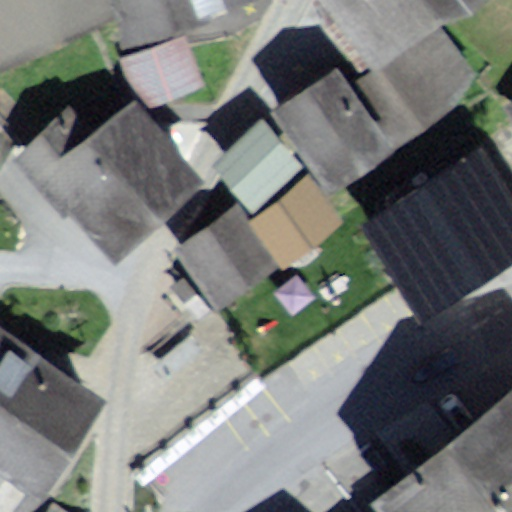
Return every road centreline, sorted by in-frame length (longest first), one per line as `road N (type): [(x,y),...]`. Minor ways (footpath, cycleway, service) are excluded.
road 1 (residential): [(109,511),(100,438),(142,289),(156,257),(214,187),(221,150),(286,0)]
road 2 (tertiary): [(232,511),(306,443),(511,320)]
